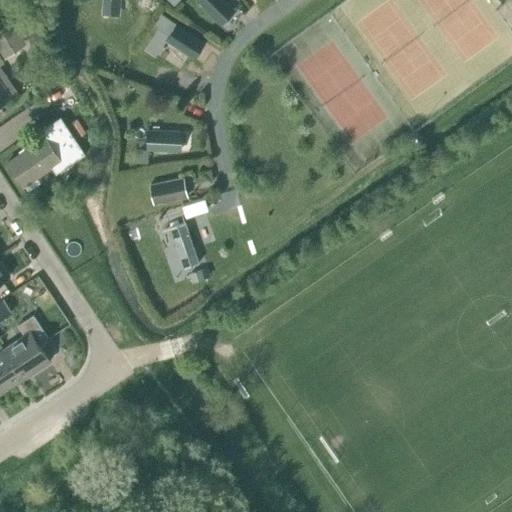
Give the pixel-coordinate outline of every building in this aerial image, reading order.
[(102,0),(101,10),(120,12),(121,0),(102,0)] [(140,0),(137,6),(146,12),(153,0),(140,0)] [(197,0),(219,22),(233,8),(225,0),(197,0)] [(151,38),(144,49),(156,57),(163,46),(167,40),(192,56),(203,40),(176,23),(159,11),(152,22),(159,27),(151,38)] [(10,23),(0,29),(0,51),(5,59),(28,43),(13,21),(10,23)] [(193,94),(197,80),(157,68),(153,82),(193,94)] [(0,102),(11,95),(0,79),(0,102)] [(45,136),(7,162),(23,185),(51,166),(56,173),(86,153),(66,124),(60,116),(40,129),(45,136)] [(147,149),(179,150),(180,131),(148,129),(147,149)] [(149,150),(136,149),(136,163),(148,163),(149,150)] [(154,203),(185,197),(181,177),(150,184),(154,203)] [(186,223),(170,228),(184,267),(199,262),(186,223)] [(0,281),(10,275),(0,259),(0,281)] [(190,273),(193,281),(204,278),(202,269),(190,273)] [(4,295),(0,298),(0,314),(12,304),(4,295)] [(22,379),(50,361),(39,344),(48,337),(33,314),(18,324),(24,334),(3,349),(22,379)] [(0,393),(22,379),(3,349),(0,350),(0,393)]
